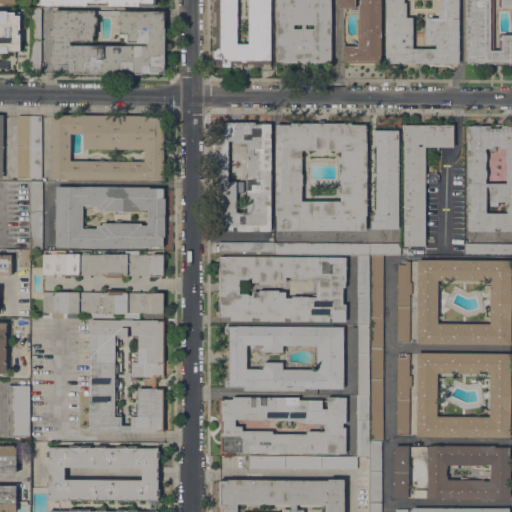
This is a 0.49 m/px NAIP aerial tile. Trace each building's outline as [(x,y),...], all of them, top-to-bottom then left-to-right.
[(214,67),(213,0),(270,0),(270,66),(214,67)] [(330,0),(331,62),(310,62),(310,60),(308,60),(308,61),(299,61),(299,60),(297,60),(297,62),(283,62),(276,62),(276,0),(330,0)] [(380,0),(381,55),(379,55),(379,63),(371,63),(371,64),(347,65),(347,63),(343,63),(343,46),(357,46),(357,5),(358,5),(358,1),(359,1),(359,0),(355,0),(355,8),(338,8),(338,5),(339,5),(339,0),(380,0)] [(444,65),(444,63),(439,63),(439,64),(433,64),(433,63),(405,63),(405,65),(399,65),(399,63),(393,63),(393,64),(388,64),(388,63),(385,63),(385,0),(458,0),(458,63),(450,63),(450,65),(444,65)] [(466,0),(511,0),(511,6),(498,6),(498,0),(493,0),(493,50),(498,50),(498,35),(511,35),(511,65),(508,65),(508,63),(502,63),(502,65),(489,65),(489,64),(467,63),(466,0)] [(40,72),(29,71),(29,7),(41,7),(40,72)] [(74,74),(74,73),(52,73),(52,65),(50,65),(50,55),(53,55),(53,37),(51,37),(51,28),(53,28),(53,10),(164,11),(164,28),(165,28),(164,65),(164,73),(142,73),(142,74),(74,74)] [(0,51),(19,52),(19,11),(0,11),(0,51)] [(17,177),(17,115),(29,115),(29,177),(17,177)] [(29,115),(41,115),(41,177),(29,177),(29,115)] [(51,179),(51,115),(164,116),(163,180),(51,179)] [(237,231),(237,227),(233,227),(233,231),(212,231),(212,124),(224,124),(224,122),(254,122),(254,124),(271,124),(271,231),(237,231)] [(276,230),(276,216),(275,216),(275,143),(276,143),(276,125),(290,125),(290,123),(351,123),(351,125),(366,125),(366,143),(367,143),(366,216),(365,216),(365,230),(276,230)] [(425,173),(431,173),(431,167),(436,167),(436,173),(438,173),(438,183),(425,183),(425,245),(403,245),(403,241),(403,130),(402,130),(402,124),(453,124),(453,147),(425,147),(425,173)] [(486,232),(486,231),(467,231),(467,126),(472,126),(472,125),(478,125),(490,125),(490,128),(501,128),(501,126),(511,126),(511,231),(500,231),(500,228),(494,228),(494,232),(486,232)] [(398,229),(371,229),(371,221),(373,221),(373,214),(375,214),(375,145),(374,145),(374,135),(371,135),(371,129),(374,129),(374,130),(398,130),(398,229)] [(42,249),(29,249),(30,182),(41,182),(42,249)] [(55,246),(55,230),(53,230),(53,218),(55,218),(56,206),(53,206),(53,198),(55,198),(56,187),(81,187),(81,186),(149,187),(149,188),(163,188),(163,198),(165,198),(164,237),(163,237),(163,247),(149,247),(149,248),(55,246)] [(273,254),(217,254),(217,242),(273,242),(273,254)] [(369,254),(357,254),(273,254),(273,242),(369,242),(369,254)] [(400,243),(400,255),(383,254),(370,254),(369,254),(369,242),(400,243)] [(511,243),(511,253),(464,253),(464,243),(511,243)] [(50,254),(50,251),(91,251),(91,254),(163,254),(163,275),(158,275),(158,277),(151,277),(151,275),(127,275),(127,277),(103,277),(103,275),(79,275),(79,276),(54,275),(42,274),(42,254),(50,254)] [(0,254),(11,255),(11,276),(0,275),(0,254)] [(369,324),(357,324),(357,254),(369,254),(369,324)] [(370,349),(370,254),(383,254),(382,349),(370,349)] [(331,321),(331,318),(329,318),(329,321),(290,321),(290,318),(284,318),(284,321),(259,321),(259,318),(251,318),(251,321),(230,321),(230,317),(219,317),(219,308),(217,304),(217,302),(217,300),(218,298),(219,297),(219,256),(346,257),(346,281),(345,281),(345,288),(342,288),(342,304),(345,304),(345,322),(331,321)] [(416,344),(417,260),(511,260),(510,345),(416,344)] [(409,282),(411,282),(411,294),(409,294),(409,342),(397,342),(397,264),(405,264),(405,261),(409,261),(409,282)] [(110,317),(87,317),(87,318),(66,318),(42,317),(42,291),(103,292),(103,290),(127,291),(127,292),(163,293),(163,314),(132,314),(132,318),(120,318),(120,313),(110,313),(110,317)] [(120,432),(120,431),(88,431),(89,319),(120,320),(120,319),(133,319),(133,320),(164,320),(164,377),(156,377),(156,388),(163,388),(163,432),(132,431),(132,432),(120,432)] [(369,394),(357,394),(357,324),(369,324),(369,394)] [(243,390),(243,387),(224,387),(224,380),(228,380),(228,333),(225,333),(225,326),(229,326),(229,325),(343,326),(343,389),(312,388),(312,389),(309,389),(309,388),(304,388),(304,391),(243,390)] [(382,441),(381,441),(370,441),(370,349),(382,349),(382,441)] [(416,437),(416,353),(510,353),(510,437),(416,437)] [(397,357),(405,357),(405,354),(409,354),(409,375),(411,375),(411,387),(409,387),(408,435),(396,435),(397,357)] [(29,436),(7,436),(7,385),(29,385),(29,436)] [(356,456),(356,394),(357,394),(369,394),(369,441),(369,456),(356,456)] [(226,452),(226,453),(220,453),(220,423),(219,423),(219,416),(218,416),(218,398),(223,398),(223,399),(232,399),(232,397),(298,397),(298,400),(322,400),(322,409),(327,409),(327,397),(346,397),(345,423),(342,423),(342,427),(345,427),(345,453),(226,452)] [(369,441),(370,441),(381,441),(381,503),(368,503),(369,456),(369,441)] [(0,473),(0,445),(4,445),(4,446),(5,446),(5,445),(14,445),(14,446),(16,446),(16,473),(0,473)] [(48,511),(48,510),(70,511),(70,509),(78,509),(78,511),(81,511),(81,509),(90,509),(89,511),(95,511),(95,510),(96,510),(96,509),(105,509),(105,511),(116,511),(116,509),(125,509),(124,511),(128,511),(128,509),(137,509),(136,511),(149,511),(149,500),(136,499),(136,502),(127,502),(127,499),(125,499),(125,502),(116,502),(116,499),(105,499),(105,502),(96,501),(96,499),(89,499),(89,501),(81,501),(81,499),(78,499),(78,501),(69,501),(69,499),(48,499),(48,457),(46,457),(46,451),(48,451),(48,447),(69,447),(69,445),(78,445),(78,448),(81,448),(81,445),(89,445),(89,448),(95,448),(95,446),(97,447),(97,445),(105,445),(105,448),(116,448),(116,445),(125,445),(125,447),(128,447),(128,446),(136,446),(136,448),(158,448),(158,451),(160,451),(160,458),(158,458),(158,467),(159,467),(159,472),(158,472),(157,476),(158,476),(158,480),(158,489),(160,490),(160,496),(158,496),(158,511),(48,511)] [(426,499),(426,498),(408,497),(408,498),(393,498),(394,446),(443,446),(443,445),(494,446),(494,447),(509,447),(509,455),(510,455),(509,499),(494,499),(494,500),(426,499)] [(356,468),(247,469),(247,457),(356,456),(356,468)] [(219,511),(220,508),(218,508),(218,480),(227,480),(227,479),(327,481),(327,479),(344,479),(343,511),(219,511)] [(0,511),(0,485),(16,486),(16,511),(0,511)] [(368,511),(368,503),(381,503),(380,511),(368,511)]
